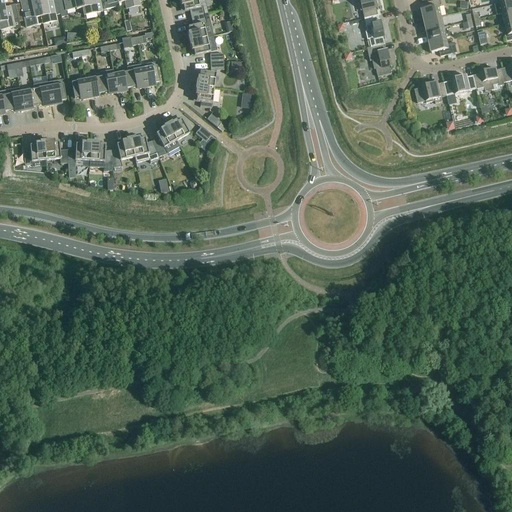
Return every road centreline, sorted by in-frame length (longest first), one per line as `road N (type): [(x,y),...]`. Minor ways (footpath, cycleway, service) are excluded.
road 1 (primary): [(198,259),(287,249),(322,264),(344,263),(390,224),(492,191)]
road 2 (primary): [(295,211),(227,232),(163,239),(0,210)]
road 3 (residential): [(0,135),(117,128),(175,101),(180,72),(163,0)]
road 4 (primary): [(465,172),(386,183),(350,169),(300,60)]
road 5 (primary): [(0,231),(134,260),(198,259)]
road 6 (residential): [(398,0),(413,59),(425,69),(511,52)]
road 7 (tertiary): [(292,44),(313,184)]
road 8 (primary): [(370,218),(492,191)]
road 9 (tertiary): [(334,179),(300,60)]
